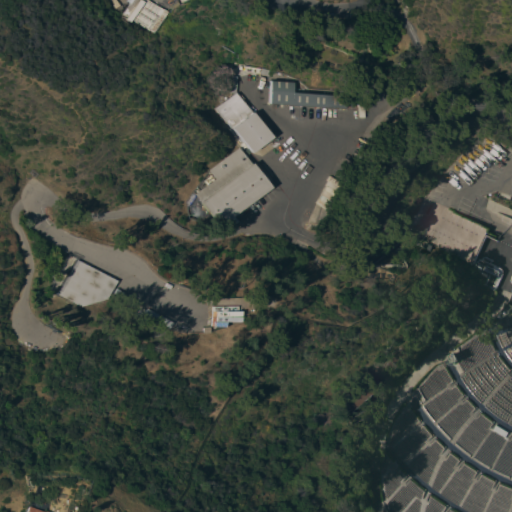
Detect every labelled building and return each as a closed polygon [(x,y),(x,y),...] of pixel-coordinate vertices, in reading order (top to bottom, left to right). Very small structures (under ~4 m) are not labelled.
[(152,34),(166,12),(147,0),(128,0),(127,2),(129,3),(122,15),(152,34)] [(263,68),(262,74),(246,72),(247,66),(263,68)] [(223,75),(239,76),(237,90),(234,93),(221,92),(223,75)] [(267,104),(341,109),(342,95),(292,92),(293,82),(269,80),(267,104)] [(216,108),(236,92),(258,121),(264,116),(268,121),(262,126),(270,137),(250,152),(216,108)] [(215,178),(208,170),(238,147),(250,164),(251,163),(270,188),(219,226),(195,194),(215,178)] [(329,166),(350,176),(336,203),(315,193),(329,166)] [(488,228),(472,263),(432,244),(441,224),(448,209),(488,228)] [(481,259),(483,257),(483,256),(484,256),(491,259),(490,262),(500,267),(502,269),(502,271),(502,272),(494,288),(484,282),(487,276),(472,268),(472,267),(475,260),(477,261),(478,258),(481,259)] [(115,280),(73,260),(58,290),(100,311),(115,280)] [(49,291),(55,294),(65,273),(59,270),(49,291)] [(184,327),(182,309),(198,307),(198,305),(204,304),(205,307),(213,306),(215,324),(184,327)] [(215,306),(235,304),(235,310),(237,310),(237,308),(241,306),(244,316),(239,317),(239,319),(237,319),(237,320),(217,323),(215,306)] [(501,330),(498,323),(493,325),(496,332),(501,330)] [(456,348),(461,359),(453,363),(447,352),(456,348)] [(361,379),(371,391),(358,403),(348,391),(361,379)] [(456,511),(409,483),(401,472),(396,469),(397,463),(384,455),(379,464),(388,466),(385,477),(388,481),(403,484),(403,486),(409,490),(394,501),(392,499),(380,496),(386,511),(456,511)]
